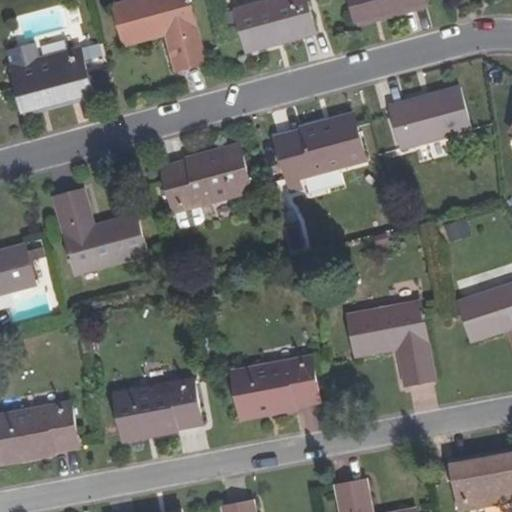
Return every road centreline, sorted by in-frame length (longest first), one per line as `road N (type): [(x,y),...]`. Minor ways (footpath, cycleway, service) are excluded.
road 1 (residential): [(511,35),(469,35),(0,164)]
road 2 (residential): [(511,408),(0,503)]
